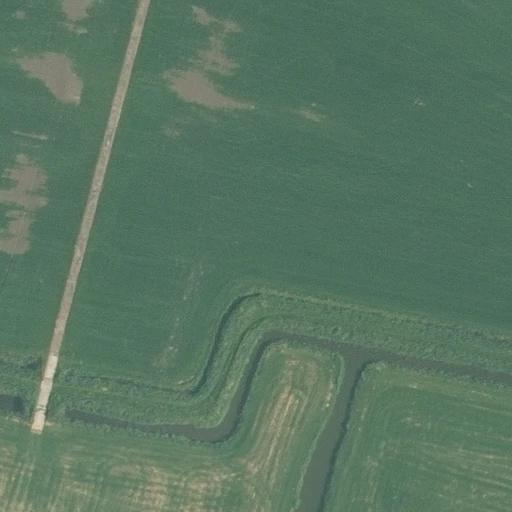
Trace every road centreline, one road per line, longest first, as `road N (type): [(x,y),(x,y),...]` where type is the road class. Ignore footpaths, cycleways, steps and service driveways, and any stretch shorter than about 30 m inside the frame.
road 1 (track): [(0,378),(175,413),(203,408),(246,328),(282,318),(511,362)]
road 2 (track): [(44,387),(143,0)]
road 3 (track): [(44,387),(29,511)]
